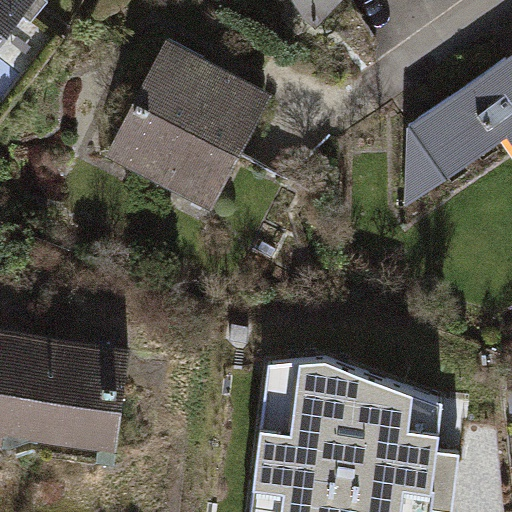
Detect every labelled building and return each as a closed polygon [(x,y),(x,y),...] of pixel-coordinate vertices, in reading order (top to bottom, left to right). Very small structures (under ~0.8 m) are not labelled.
[(0,0),(0,39),(30,0),(0,0)] [(342,0),(300,0),(316,26),(342,0)] [(276,85),(170,31),(108,152),(214,206),(276,85)] [(511,51),(412,121),(408,205),(511,134),(511,135),(511,51)] [(133,341),(0,324),(0,444),(11,445),(33,436),(100,444),(98,458),(119,461),(133,341)] [(329,352),(273,361),(252,511),(431,511),(447,397),(329,352)]
